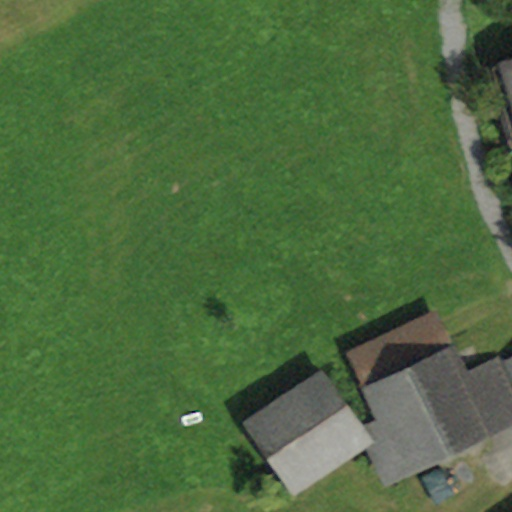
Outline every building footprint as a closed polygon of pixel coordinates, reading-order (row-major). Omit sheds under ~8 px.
[(511,59),(511,60),(511,62),(511,78),(497,83),(509,128),(511,127),(511,59)] [(449,349),(432,314),(354,353),(370,388),(449,349)] [(385,475),(487,428),(462,375),(449,349),(370,388),(383,413),(363,423),(372,437),(368,439),(385,475)] [(462,375),(487,428),(511,415),(511,390),(496,359),(462,375)] [(368,439),(372,437),(363,423),(359,425),(327,377),(258,424),(297,483),(366,435),(368,439)]
